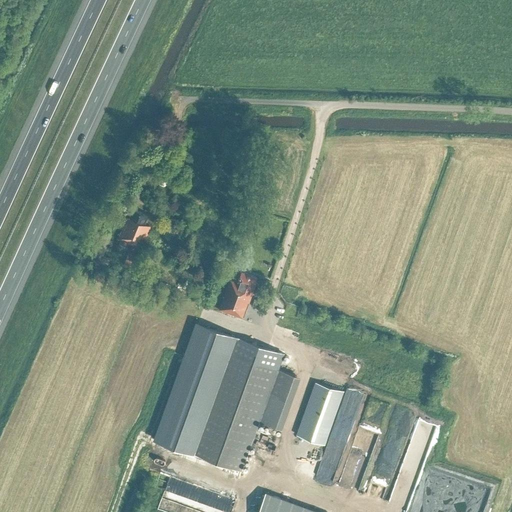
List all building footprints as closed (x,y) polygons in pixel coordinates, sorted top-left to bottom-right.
[(146,211),(138,208),(137,210),(131,208),(128,216),(127,216),(118,237),(121,239),(120,242),(126,245),(127,241),(141,247),(150,225),(141,222),(146,211)] [(100,263),(111,234),(97,229),(86,258),(100,263)] [(132,267),(138,254),(129,251),(123,264),(132,267)] [(260,286),(263,278),(241,270),(237,281),(230,279),(219,308),(243,317),(254,287),(253,287),(254,284),(260,286)] [(203,338),(218,343),(226,320),(211,315),(203,338)] [(281,427),(292,396),(300,375),(250,357),(252,349),(260,326),(255,324),(255,323),(237,317),(229,341),(230,342),(191,450),(242,468),(260,419),(281,427)] [(194,409),(218,343),(203,338),(179,404),(194,409)] [(427,362),(426,373),(433,373),(434,363),(427,362)] [(338,388),(311,378),(294,426),(321,436),(338,388)] [(379,429),(389,401),(371,395),(368,405),(372,406),(370,412),(373,413),(369,426),(379,429)] [(325,511),(265,490),(256,511),(325,511)]
